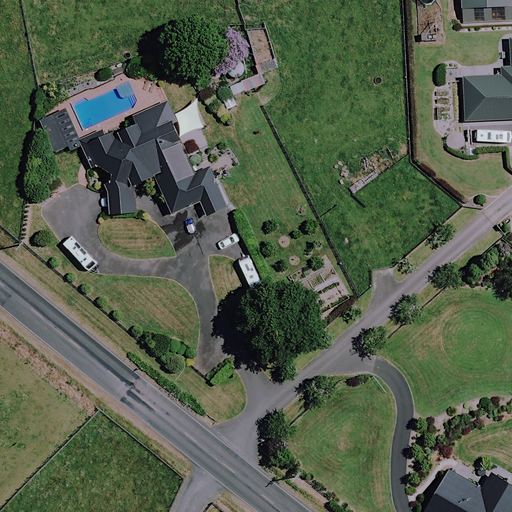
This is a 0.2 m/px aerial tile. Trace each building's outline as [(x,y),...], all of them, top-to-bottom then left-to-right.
[(511,0),(464,0),(465,23),(511,21),(511,0)] [(511,68),(502,69),(502,77),(466,79),(468,124),(511,121),(511,68)] [(207,126),(196,104),(174,115),(169,104),(83,145),(87,153),(116,178),(110,188),(114,215),(137,212),(133,187),(142,184),(153,178),(172,217),(201,203),(208,218),(228,209),(209,170),(196,176),(179,140),(207,126)] [(55,153),(79,143),(70,119),(62,122),(58,114),(42,120),(55,153)] [(511,511),(511,483),(494,472),(483,489),(452,470),(425,511),(511,511)]
